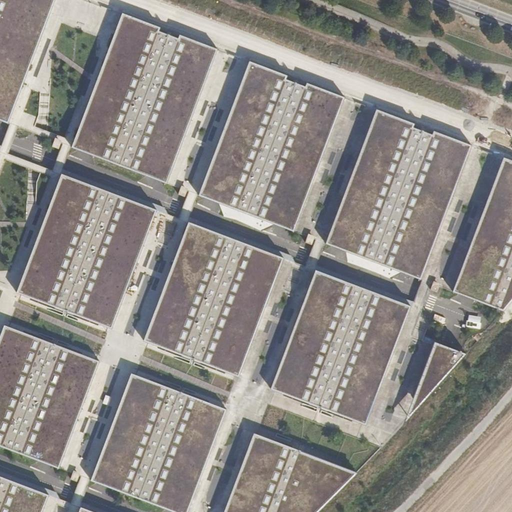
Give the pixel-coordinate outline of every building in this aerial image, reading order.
[(56,0),(0,0),(0,122),(9,126),(56,0)] [(122,18),(71,152),(164,187),(215,53),(122,18)] [(250,66),(200,199),(293,234),(343,101),(250,66)] [(376,114),(325,249),(421,285),(472,150),(376,114)] [(511,163),(504,161),(453,296),(503,314),(511,302),(511,163)] [(110,334),(155,215),(60,179),(15,298),(110,334)] [(235,374),(280,255),(187,220),(142,339),(235,374)] [(364,423),(409,304),(315,268),(269,388),(364,423)] [(100,357),(6,322),(0,338),(0,444),(59,467),(100,357)] [(467,355),(434,342),(405,419),(467,355)] [(186,511),(226,408),(129,372),(88,480),(172,511),(186,511)] [(316,511),(355,474),(252,434),(222,511),(316,511)] [(0,511),(43,511),(50,495),(0,475),(0,511)]
